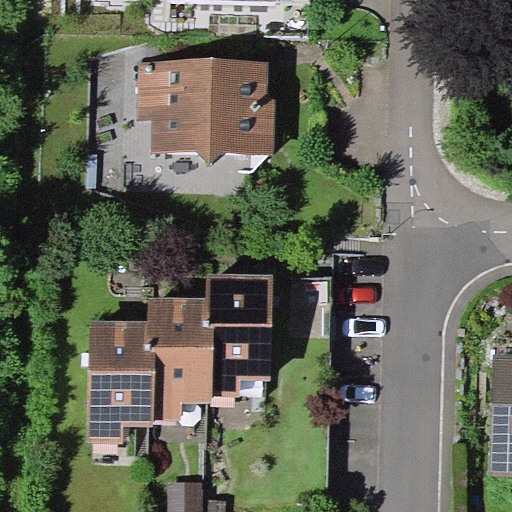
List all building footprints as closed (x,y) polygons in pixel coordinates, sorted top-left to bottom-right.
[(268,94),(269,60),(139,59),(138,121),(152,121),(152,153),(275,154),(276,94),(268,94)] [(273,275),(208,273),(207,299),(206,326),(213,327),(211,396),(242,397),(243,381),(270,382),(273,275)] [(206,326),(207,299),(149,297),(149,323),(148,348),(156,349),(155,419),(182,419),(183,403),(211,404),(211,396),(213,327),(206,326)] [(148,348),(149,323),(91,321),(88,443),(124,444),(124,426),(154,427),(155,419),(156,349),(148,348)] [(511,354),(493,354),(491,476),(511,476),(511,354)] [(202,511),(203,483),(167,482),(167,511),(202,511)]
